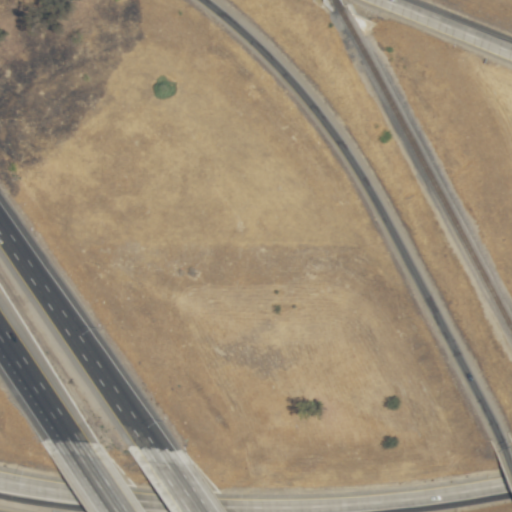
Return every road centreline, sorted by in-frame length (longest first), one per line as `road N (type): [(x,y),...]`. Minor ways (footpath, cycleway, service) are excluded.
road 1 (motorway): [(507,452),(326,133),(198,0)]
road 2 (motorway): [(0,480),(246,508),(353,504),(511,482)]
road 3 (motorway): [(166,464),(0,215)]
road 4 (motorway): [(511,53),(380,0)]
road 5 (motorway): [(0,354),(68,453)]
